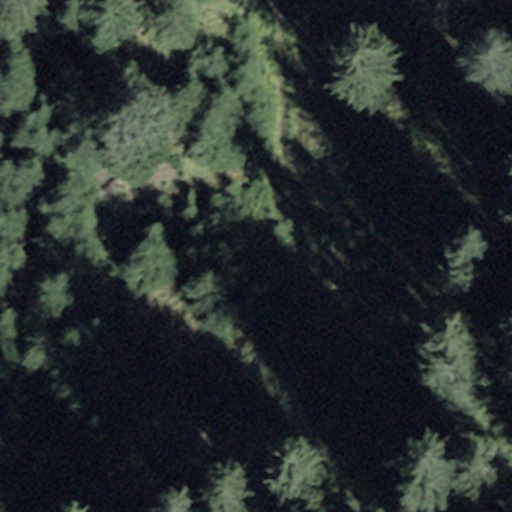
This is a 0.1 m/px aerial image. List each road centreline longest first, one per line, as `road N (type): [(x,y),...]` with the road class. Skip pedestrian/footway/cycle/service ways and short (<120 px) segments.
road 1 (track): [(293,0),(296,190),(310,258),(341,334),(364,380),(396,411),(511,475)]
road 2 (track): [(511,68),(444,59),(420,43),(401,0)]
